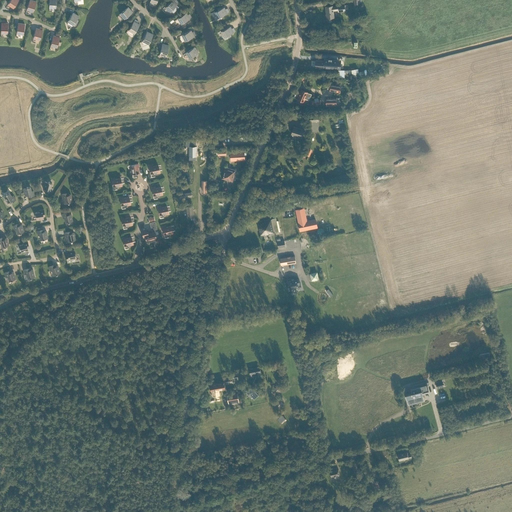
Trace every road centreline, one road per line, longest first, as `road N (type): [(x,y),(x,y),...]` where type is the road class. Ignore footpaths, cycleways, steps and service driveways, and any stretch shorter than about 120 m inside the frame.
road 1 (unclassified): [(177,493),(511,419)]
road 2 (unclassified): [(177,493),(186,405),(227,234)]
road 3 (unclassified): [(227,234),(295,68),(294,0)]
road 4 (residential): [(0,267),(49,259),(57,246),(47,201),(26,205),(0,226)]
road 5 (unclassified): [(0,307),(134,266)]
